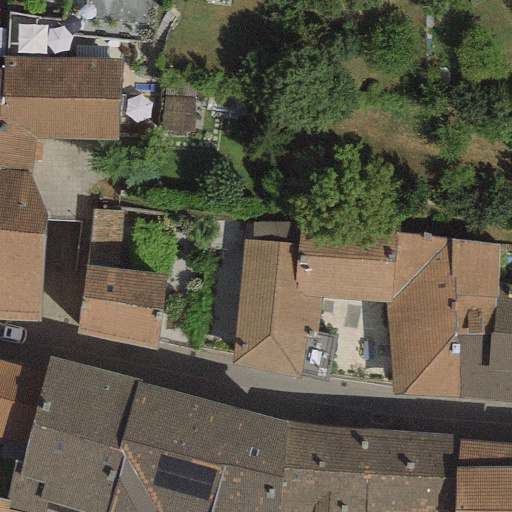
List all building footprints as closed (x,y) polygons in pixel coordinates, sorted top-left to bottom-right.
[(0,171),(25,172),(32,140),(116,143),(122,60),(0,55),(0,171)] [(25,172),(0,171),(0,321),(37,324),(43,216),(25,172)] [(83,263),(113,268),(122,210),(91,211),(83,263)] [(249,222),(249,241),(295,246),(297,224),(249,222)] [(450,241),(297,224),(295,246),(249,241),(242,240),(228,368),(325,383),(325,376),(391,386),(392,396),(456,400),(455,336),(490,337),(497,284),(497,243),(450,241)] [(153,352),(163,276),(113,268),(83,263),(73,334),(153,352)] [(511,286),(497,284),(490,337),(455,336),(456,400),(511,404),(511,286)] [(47,357),(43,373),(25,444),(21,462),(13,460),(3,500),(0,499),(0,511),(43,511),(45,504),(74,511),(105,511),(117,462),(133,394),(136,380),(47,357)] [(0,361),(0,437),(25,444),(43,373),(0,361)] [(277,511),(283,423),(136,380),(133,394),(117,462),(105,511),(277,511)] [(362,511),(365,428),(283,423),(277,511),(362,511)] [(452,435),(365,428),(362,511),(451,511),(451,441),(452,435)] [(511,511),(511,445),(459,441),(451,441),(451,511),(511,511)]
